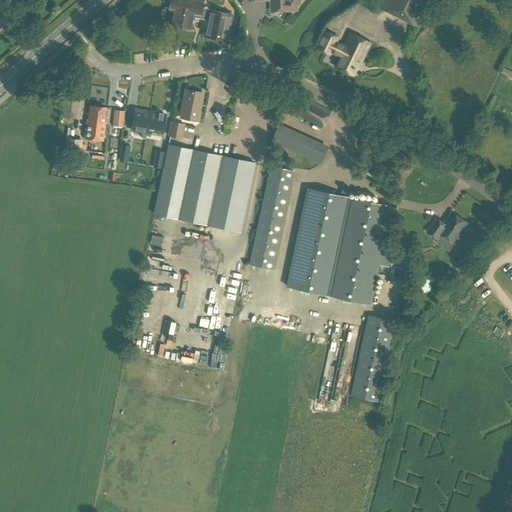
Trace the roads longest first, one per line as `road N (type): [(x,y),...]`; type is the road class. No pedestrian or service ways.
road 1 (unclassified): [(511,213),(459,170),(268,70),(206,62),(121,71),(91,48)]
road 2 (unknown): [(345,107),(334,163),(302,192),(280,288),(289,302),(364,315)]
road 3 (unknown): [(246,238),(216,314),(200,320),(175,314),(171,288),(188,245),(206,238)]
road 4 (unknown): [(254,66),(251,104),(262,164),(246,238)]
road 5 (primary): [(0,86),(101,0)]
